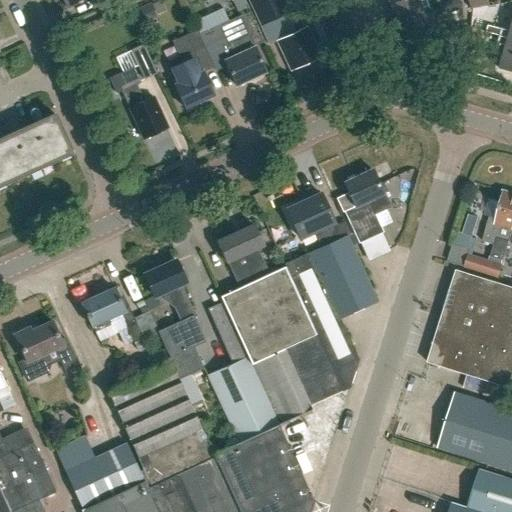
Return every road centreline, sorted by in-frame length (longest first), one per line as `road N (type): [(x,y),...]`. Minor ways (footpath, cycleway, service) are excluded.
road 1 (residential): [(345,511),(463,117)]
road 2 (unclassified): [(389,95),(121,219)]
road 3 (residential): [(121,219),(53,71)]
road 4 (unclassified): [(121,219),(0,275)]
